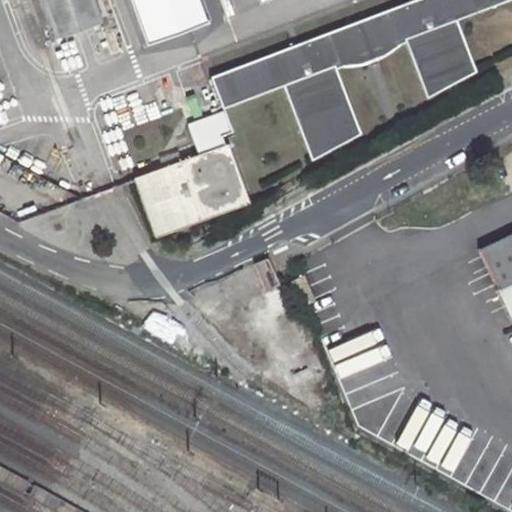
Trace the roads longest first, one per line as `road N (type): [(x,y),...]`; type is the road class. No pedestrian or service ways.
road 1 (residential): [(511,112),(202,269),(143,281),(95,277),(0,234)]
road 2 (unknown): [(298,0),(111,68)]
